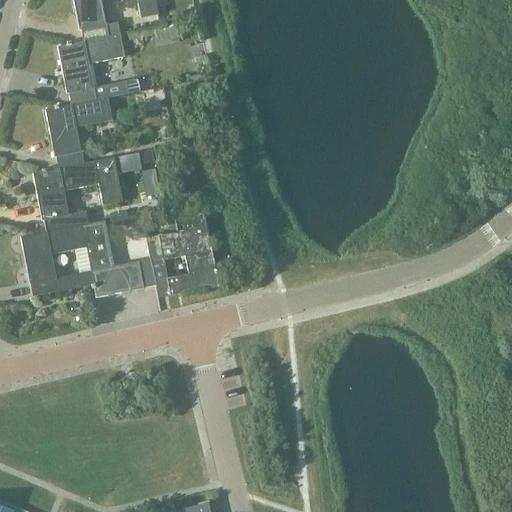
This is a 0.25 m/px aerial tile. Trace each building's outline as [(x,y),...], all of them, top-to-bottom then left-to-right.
[(72,0),(79,31),(80,31),(82,43),(108,38),(101,2),(111,0),(136,0),(140,20),(157,16),(153,0),(72,0)] [(119,36),(108,38),(82,43),(57,48),(66,96),(68,95),(70,107),(107,100),(127,95),(124,83),(93,90),(88,65),(124,58),(119,36)] [(112,122),(107,100),(70,107),(45,111),(55,158),(57,158),(59,170),(84,165),(76,129),(112,122)] [(149,153),(139,155),(141,166),(151,164),(149,153)] [(137,155),(118,158),(121,175),(140,171),(137,155)] [(46,234),(81,228),(87,226),(84,213),(68,216),(63,193),(98,186),(101,207),(121,204),(113,159),(94,163),(84,165),(59,170),(32,175),(42,223),(44,223),(46,234)] [(155,185),(142,188),(144,199),(157,196),(155,185)] [(218,288),(202,209),(171,215),(175,235),(145,241),(149,262),(154,288),(155,288),(158,300),(218,288)] [(104,223),(87,226),(81,228),(91,274),(93,287),(96,300),(154,288),(149,262),(113,269),(104,223)] [(46,234),(19,239),(31,299),(93,287),(91,274),(81,228),(46,234)]
